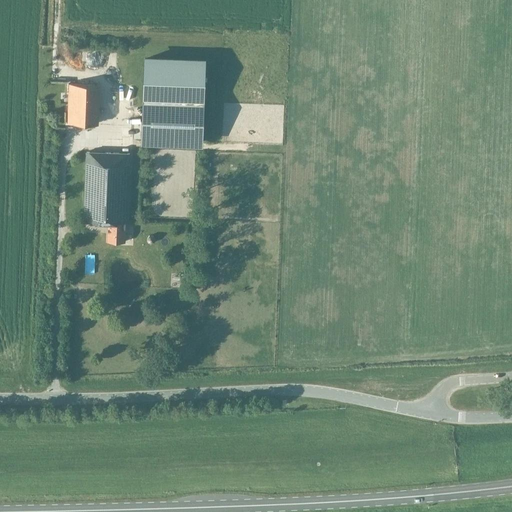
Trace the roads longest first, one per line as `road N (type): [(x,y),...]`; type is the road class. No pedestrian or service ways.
road 1 (primary): [(54,511),(511,486)]
road 2 (unclassified): [(0,400),(298,390),(431,413)]
